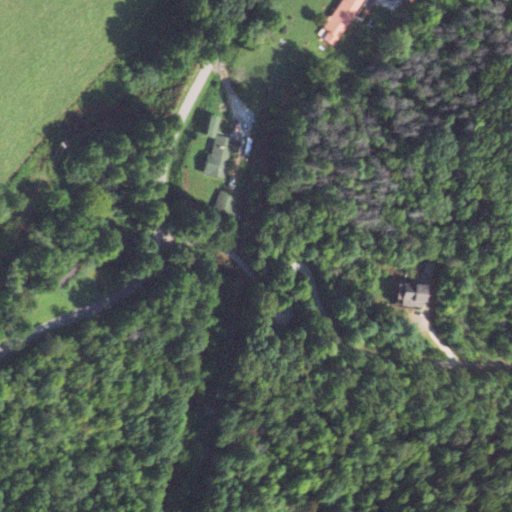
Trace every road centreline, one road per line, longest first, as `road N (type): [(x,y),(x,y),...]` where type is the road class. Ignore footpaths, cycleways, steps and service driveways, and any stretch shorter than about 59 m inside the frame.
road 1 (tertiary): [(0,350),(143,272),(153,251),(166,146),(244,0)]
road 2 (residential): [(154,238),(215,244),(236,255),(274,312),(287,314),(287,275),(299,265),(344,345),(392,360),(452,365)]
